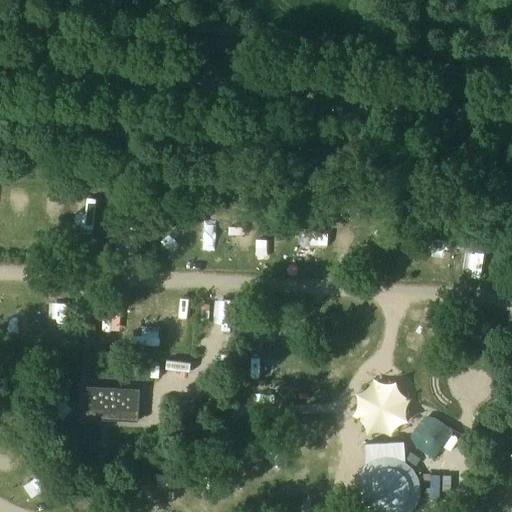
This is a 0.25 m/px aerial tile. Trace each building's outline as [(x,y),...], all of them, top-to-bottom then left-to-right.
[(181,360),(159,369),(164,380),(158,382),(165,402),(193,391),(181,360)] [(139,392),(87,389),(85,419),(138,422),(139,392)] [(438,457),(454,430),(427,414),(410,441),(438,457)] [(412,442),(366,442),(366,511),(408,511),(408,500),(413,500),(412,442)] [(11,456),(0,475),(11,482),(22,462),(11,456)]
